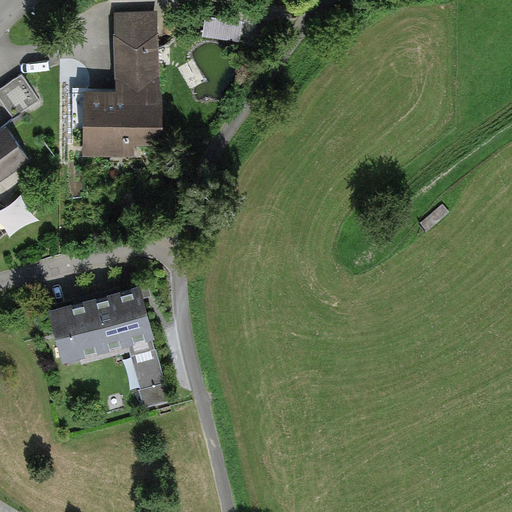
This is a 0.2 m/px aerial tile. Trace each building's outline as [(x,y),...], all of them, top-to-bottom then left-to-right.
[(87,96),(89,158),(186,155),(184,93),(168,94),(166,14),(117,16),(120,95),(87,96)] [(24,78),(0,95),(0,100),(18,125),(44,106),(24,78)] [(11,131),(0,138),(0,193),(38,166),(11,131)] [(24,191),(0,206),(0,218),(11,235),(40,216),(24,191)] [(152,293),(62,314),(75,367),(133,353),(146,407),(177,400),(152,293)]
